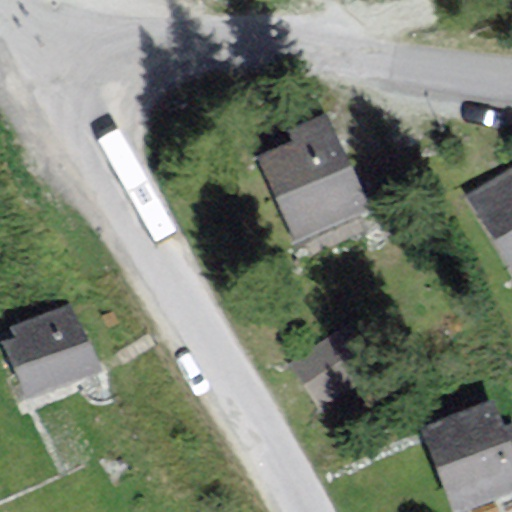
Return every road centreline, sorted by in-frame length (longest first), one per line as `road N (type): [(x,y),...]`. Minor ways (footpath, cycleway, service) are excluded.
road 1 (residential): [(36,39),(297,511)]
road 2 (residential): [(272,42),(511,79)]
road 3 (residential): [(36,39),(272,42)]
road 4 (residential): [(272,42),(432,0)]
